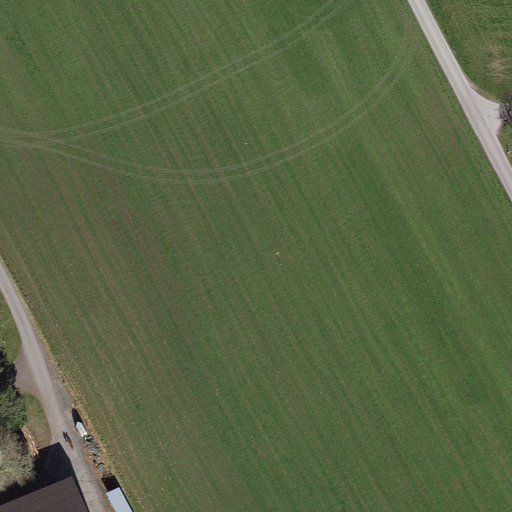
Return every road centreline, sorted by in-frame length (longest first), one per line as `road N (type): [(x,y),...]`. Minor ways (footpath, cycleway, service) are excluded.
road 1 (track): [(0,285),(119,511)]
road 2 (unclassified): [(417,0),(511,178)]
